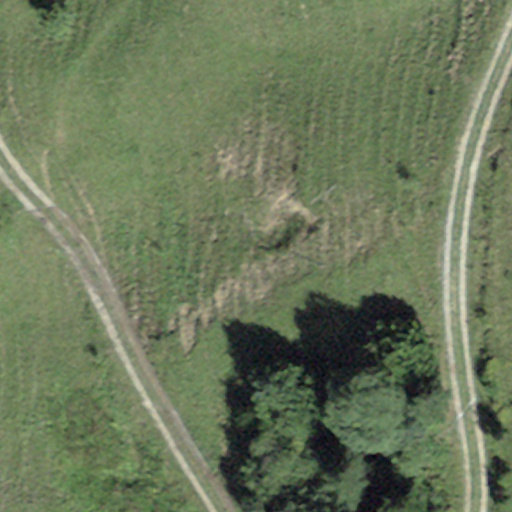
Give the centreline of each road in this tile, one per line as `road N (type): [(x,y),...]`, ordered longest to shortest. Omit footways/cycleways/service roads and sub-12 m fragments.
road 1 (track): [(511,34),(473,140),(456,227),(454,309),(476,511)]
road 2 (track): [(215,511),(81,253),(0,157)]
